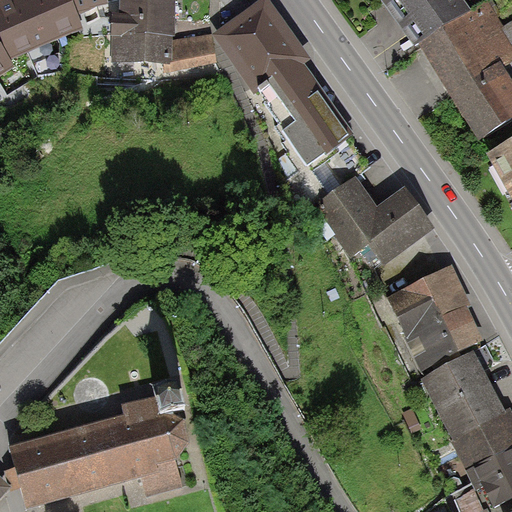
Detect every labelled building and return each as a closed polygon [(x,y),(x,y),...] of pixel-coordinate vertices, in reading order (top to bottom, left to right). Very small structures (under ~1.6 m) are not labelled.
[(0,0),(0,35),(12,62),(30,55),(38,77),(65,72),(68,43),(82,38),(113,35),(114,18),(100,17),(98,9),(109,6),(107,0),(0,0)] [(173,64),(174,41),(174,37),(176,37),(177,0),(119,0),(119,13),(114,13),(113,35),(113,63),(163,64),(173,64)] [(314,62),(270,0),(269,0),(215,38),(254,95),(256,93),(258,96),(271,87),(296,123),(284,131),(308,165),(327,151),(329,153),(350,138),(318,93),(324,89),(308,67),(314,62)] [(460,0),(382,0),(417,49),(421,46),(486,3),(484,0),(460,0)] [(486,3),(421,46),(480,140),(511,119),(511,85),(501,67),(511,59),(511,21),(504,27),(486,3)] [(173,64),(163,64),(165,73),(218,63),(210,34),(174,41),(173,64)] [(12,62),(0,43),(0,100),(38,77),(30,55),(12,62)] [(511,143),(488,156),(511,200),(511,143)] [(377,207),(358,180),(317,208),(351,258),(370,245),(385,266),(436,231),(406,188),(377,207)] [(454,268),(388,297),(423,375),(485,347),(469,312),(473,310),(454,268)] [(477,355),(423,382),(451,439),(505,412),(477,355)] [(16,470),(7,472),(14,493),(20,491),(26,511),(143,478),(149,497),(183,487),(176,462),(191,445),(184,422),(172,415),(187,411),(180,385),(154,392),(156,401),(124,409),(126,416),(10,447),(16,470)] [(511,511),(511,408),(505,412),(451,439),(476,488),(459,496),(467,511),(511,511)] [(0,498),(10,488),(0,478),(0,498)]
